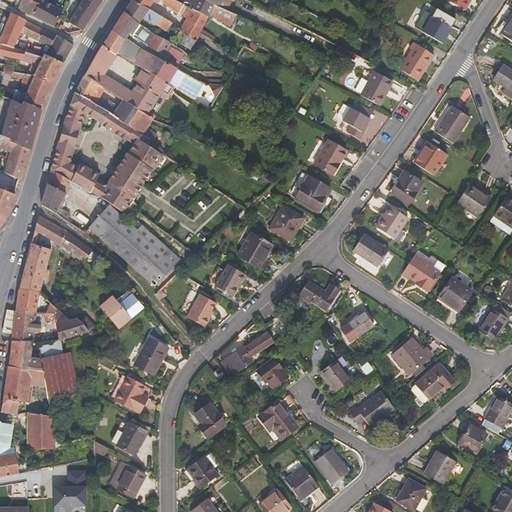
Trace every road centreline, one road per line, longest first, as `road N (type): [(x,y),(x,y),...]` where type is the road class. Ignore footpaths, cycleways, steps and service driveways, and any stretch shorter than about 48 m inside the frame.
road 1 (residential): [(163,511),(162,438),(175,389),(200,356),(319,250)]
road 2 (residential): [(319,250),(496,0)]
road 3 (tertiary): [(116,0),(57,100),(8,264)]
road 4 (residential): [(495,371),(331,511)]
road 5 (residential): [(319,250),(495,371)]
